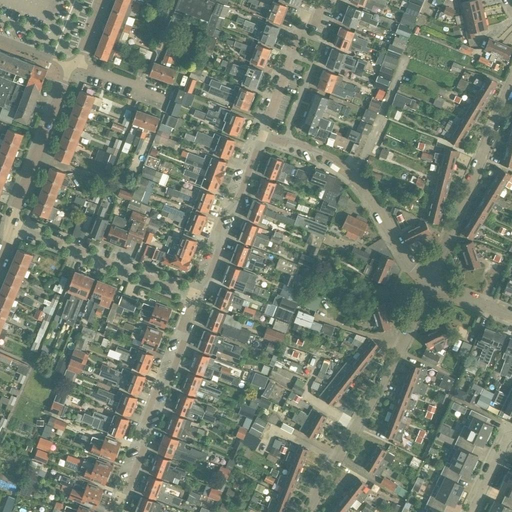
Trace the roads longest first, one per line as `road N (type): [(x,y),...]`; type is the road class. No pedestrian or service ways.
road 1 (residential): [(308,511),(429,283)]
road 2 (residential): [(111,511),(126,495),(144,447),(142,430),(158,388),(168,383),(194,298)]
road 3 (residential): [(429,283),(355,177),(323,155),(262,134)]
road 4 (residential): [(429,283),(511,83)]
road 5 (residential): [(194,298),(12,225)]
road 6 (residential): [(194,298),(262,134)]
road 7 (residential): [(12,225),(70,65)]
road 8 (residential): [(262,134),(300,25),(331,0)]
